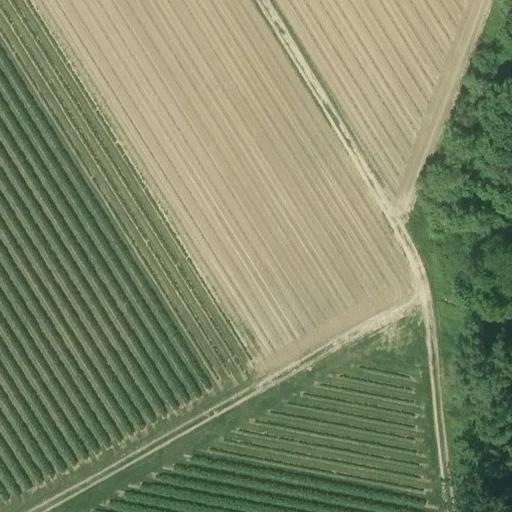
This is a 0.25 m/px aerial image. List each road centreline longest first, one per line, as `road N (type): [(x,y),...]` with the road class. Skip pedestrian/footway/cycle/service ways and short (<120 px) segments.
road 1 (track): [(452,511),(424,297),(394,217),(262,0)]
road 2 (track): [(424,297),(39,511)]
